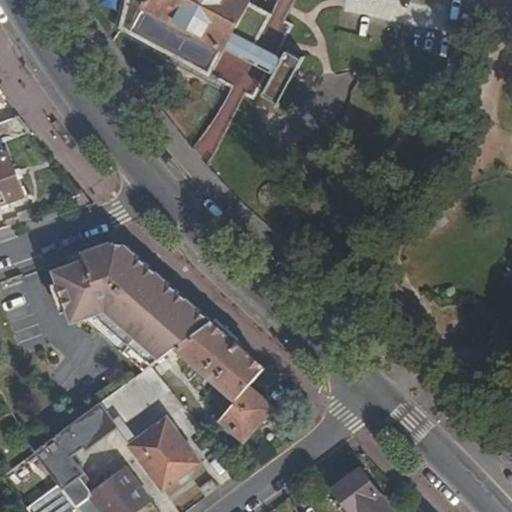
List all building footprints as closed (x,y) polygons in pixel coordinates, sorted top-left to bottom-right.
[(277,21),(261,13),(238,59),(144,8),(148,0),(130,0),(122,33),(239,93),(254,102),(291,29),(277,21)] [(261,13),(265,6),(254,0),(148,0),(144,8),(238,59),(261,13)] [(0,123),(0,142),(29,132),(17,117),(0,123)] [(0,204),(25,196),(9,153),(0,156),(0,204)] [(157,362),(213,320),(176,288),(126,245),(114,242),(54,263),(75,322),(87,318),(146,370),(152,365),(157,362)] [(251,385),(266,367),(240,344),(213,320),(157,362),(165,373),(189,355),(239,398),(251,385)] [(165,373),(157,362),(152,365),(161,376),(165,373)] [(120,426),(170,388),(161,376),(152,365),(146,370),(121,389),(102,403),(120,426)] [(275,405),(251,385),(239,398),(222,418),(246,437),(275,405)] [(88,449),(120,426),(102,403),(67,429),(36,451),(61,484),(81,511),(132,511),(151,498),(128,467),(97,489),(72,455),(85,445),(88,449)] [(133,444),(166,488),(179,479),(188,472),(202,462),(170,417),(133,444)] [(360,468),(333,488),(350,511),(353,511),(378,493),(360,468)] [(188,472),(179,479),(182,483),(191,476),(188,472)] [(81,511),(61,484),(28,507),(31,511),(81,511)]
